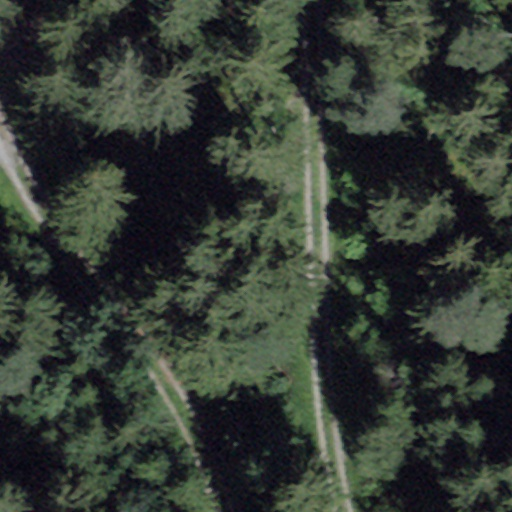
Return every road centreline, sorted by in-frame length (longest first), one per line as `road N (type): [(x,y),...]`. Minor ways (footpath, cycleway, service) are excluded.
road 1 (track): [(302,0),(366,278),(459,511)]
road 2 (track): [(212,511),(182,414),(80,299),(0,186)]
